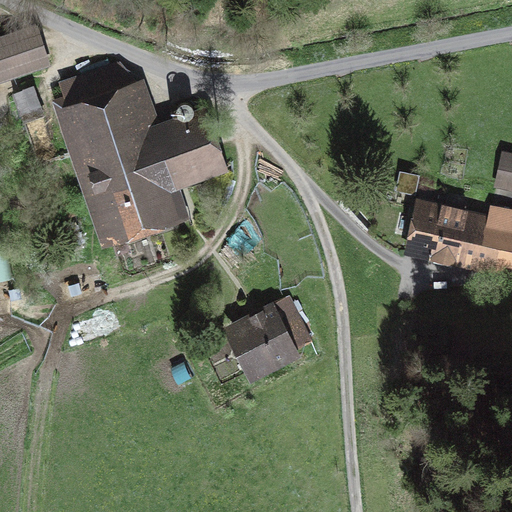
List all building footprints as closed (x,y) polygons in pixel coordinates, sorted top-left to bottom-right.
[(0,38),(0,78),(48,63),(36,26),(0,38)] [(61,83),(111,234),(175,212),(164,181),(205,167),(210,183),(231,176),(226,159),(217,161),(203,120),(151,139),(129,76),(119,64),(61,83)] [(17,89),(20,108),(39,105),(36,86),(17,89)] [(497,184),(511,186),(511,155),(503,154),(497,184)] [(418,176),(400,172),(396,190),(414,194),(418,176)] [(511,266),(511,212),(498,209),(495,225),(420,209),(411,248),(486,265),(508,267),(511,266)] [(278,366),(274,359),(310,340),(291,302),(234,331),(257,377),(278,366)]
